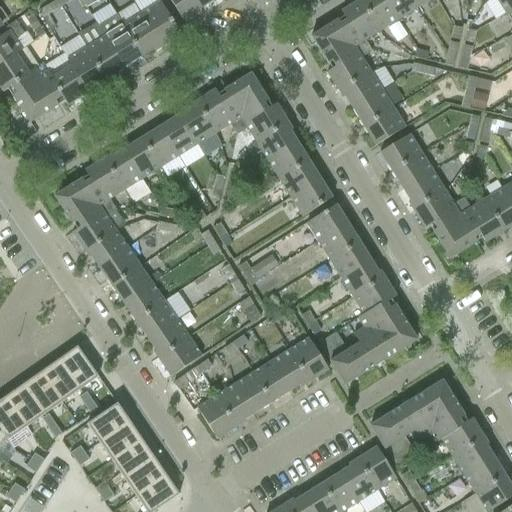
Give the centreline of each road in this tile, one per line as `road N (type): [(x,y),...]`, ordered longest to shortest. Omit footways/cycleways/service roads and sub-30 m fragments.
road 1 (residential): [(210,499),(0,188)]
road 2 (residential): [(430,297),(259,24)]
road 3 (residential): [(0,188),(259,24)]
road 4 (residential): [(210,499),(343,414)]
